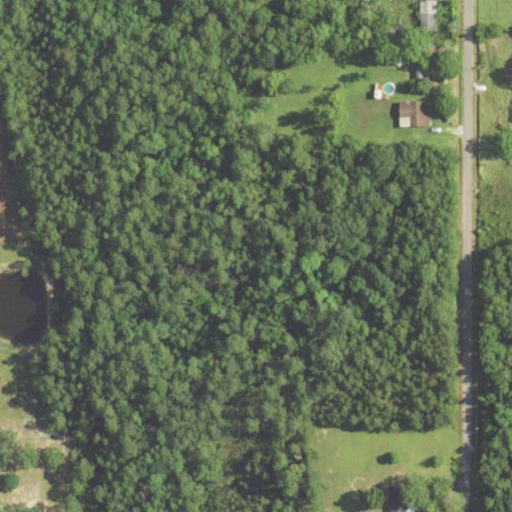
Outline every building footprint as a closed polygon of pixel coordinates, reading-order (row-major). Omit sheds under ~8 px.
[(419,32),(419,27),(421,27),(421,1),(437,1),(437,32),(419,32)] [(364,67),(364,58),(374,58),(373,67),(364,67)] [(416,67),(424,67),(424,79),(417,79),(416,67)] [(400,102),(430,102),(430,128),(400,128),(400,102)] [(391,511),(392,488),(415,488),(414,511),(391,511)]
